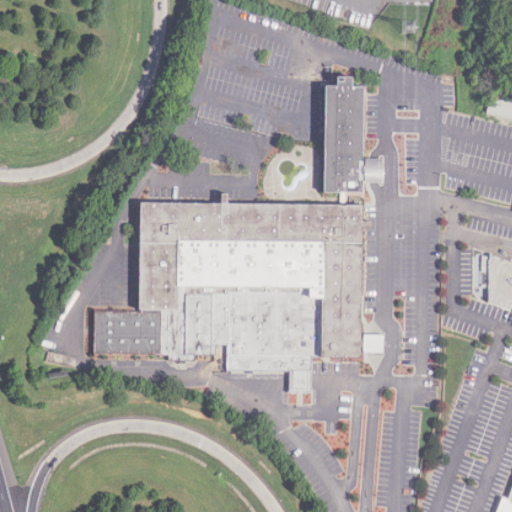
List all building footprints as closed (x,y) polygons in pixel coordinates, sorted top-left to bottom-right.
[(324,192),(362,192),(363,86),(350,86),(351,77),(338,77),(337,87),(325,87),(324,192)] [(511,102),(490,98),(487,114),(511,119),(511,102)] [(220,192),(220,202),(139,201),(138,309),(141,309),(141,312),(96,312),(96,352),(169,353),(169,359),(192,359),(192,354),(215,354),(215,344),(226,344),(226,371),(288,371),(288,380),(287,394),(313,394),(313,381),(313,359),(361,359),(361,351),(362,351),(362,352),(373,352),(383,352),(383,334),(373,334),(363,334),(362,339),(361,339),(362,228),(372,228),(372,219),(361,219),(362,204),(227,203),(227,192),(220,192)] [(511,310),(491,300),(490,254),(511,262),(511,310)] [(511,491),(511,511),(496,511),(503,495),(510,497),(511,491)]
